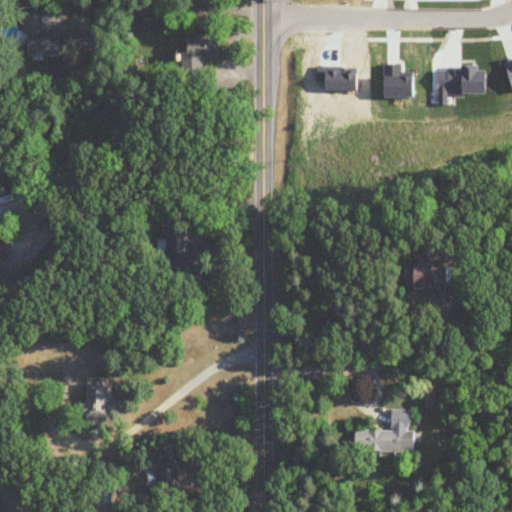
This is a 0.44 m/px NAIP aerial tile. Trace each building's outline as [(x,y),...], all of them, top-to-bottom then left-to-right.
[(60,57),(60,31),(43,32),(43,15),(24,16),(24,57),(60,57)] [(222,39),(190,40),(190,53),(185,53),(186,83),(203,83),(203,60),(222,60),(222,39)] [(0,263),(11,262),(6,223),(0,223),(0,263)] [(166,256),(188,256),(188,226),(166,226),(166,256)] [(446,263),(410,263),(410,287),(446,287),(446,263)] [(85,426),(112,426),(113,381),(86,381),(85,426)] [(356,431),(355,451),(417,453),(418,431),(412,431),(412,410),(394,409),(393,432),(356,431)] [(182,455),(159,455),(160,500),(184,499),(182,455)]
